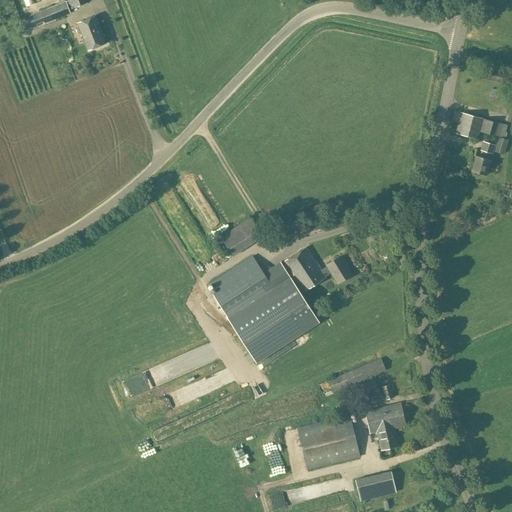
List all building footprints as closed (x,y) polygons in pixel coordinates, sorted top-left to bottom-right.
[(67,0),(71,9),(90,2),(89,0),(67,0)] [(66,2),(23,19),(28,31),(38,27),(37,25),(44,22),(45,24),(71,13),(66,2)] [(88,50),(106,44),(95,17),(78,24),(88,50)] [(476,68),(477,58),(469,57),(468,67),(476,68)] [(511,86),(511,74),(486,69),(484,79),(511,86)] [(497,100),(499,90),(491,88),(489,98),(497,100)] [(507,133),(506,133),(507,125),(483,119),(461,113),(456,134),(478,140),(480,132),(504,139),(504,138),(506,138),(507,133)] [(498,137),(494,152),(504,155),(508,140),(498,137)] [(495,145),(483,141),(480,150),(493,154),(495,145)] [(485,152),(483,158),(476,156),(472,172),(486,176),(491,160),(492,154),(485,152)] [(338,227),(346,225),(344,214),(303,223),(305,236),(338,228),(338,227)] [(218,236),(229,255),(257,238),(246,219),(218,236)] [(326,278),(326,277),(332,273),(333,274),(339,283),(352,275),(346,266),(341,257),(327,265),(328,266),(322,270),(307,247),(265,274),(259,265),(253,256),(211,283),(217,292),(213,295),(233,326),(251,355),(313,313),(294,286),(297,284),(303,293),(326,278)] [(335,393),(386,370),(381,358),(330,381),(335,393)] [(375,380),(356,387),(360,402),(380,395),(375,380)] [(390,385),(382,387),(386,400),(394,398),(390,385)] [(377,432),(394,428),(405,425),(400,404),(366,412),(371,433),(377,432)] [(308,470),(360,457),(350,415),(297,428),(308,470)] [(398,446),(394,428),(377,432),(382,450),(398,446)] [(355,480),(360,501),(396,493),(391,471),(355,480)]
